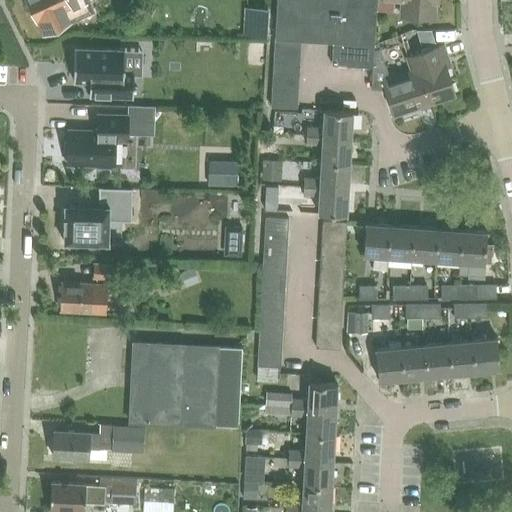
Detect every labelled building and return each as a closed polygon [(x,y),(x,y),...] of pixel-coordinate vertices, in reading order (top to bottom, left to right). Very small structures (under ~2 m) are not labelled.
[(26,0),(37,21),(43,34),(91,12),(85,0),(26,0)] [(276,0),(274,39),(300,41),(331,43),(330,64),(371,67),(373,50),(376,0),(276,0)] [(401,0),(401,15),(433,17),(433,0),(401,0)] [(300,52),(300,41),(274,39),(273,50),(300,52)] [(371,67),(370,88),(385,89),(392,112),(421,103),(429,100),(419,69),(411,71),(390,78),(379,44),(373,46),(373,50),(371,67)] [(447,58),(442,45),(407,56),(411,71),(419,69),(429,100),(453,93),(442,59),(447,58)] [(74,48),(73,81),(90,81),(89,94),(89,95),(133,97),(134,71),(124,70),(124,50),(74,48)] [(299,63),(300,52),(273,50),(272,61),(299,63)] [(298,74),(299,63),(272,61),(272,72),(298,74)] [(297,85),(298,74),(272,72),(271,84),(297,85)] [(297,96),(297,85),(271,84),(270,95),(297,96)] [(270,95),(270,106),(296,108),(297,96),(270,95)] [(306,126),(305,134),(350,137),(352,111),(343,111),(323,110),(322,127),(306,126)] [(67,139),(63,142),(63,151),(66,154),(65,163),(96,164),(96,168),(110,169),(110,165),(113,165),(114,134),(126,135),(127,118),(97,116),(96,132),(67,131),(67,139)] [(348,162),(350,137),(305,134),(305,143),(321,144),(320,161),(348,162)] [(259,158),(259,178),(276,178),(276,158),(259,158)] [(302,185),(347,188),(348,162),(320,161),(319,178),(302,177),(302,185)] [(319,195),(317,212),(345,214),(347,188),(302,185),(301,194),(319,195)] [(64,239),(63,242),(66,242),(66,241),(106,242),(106,243),(108,243),(108,241),(109,208),(131,208),(132,189),(101,188),(101,187),(99,187),(99,189),(99,200),(98,202),(100,202),(100,201),(102,201),(101,206),(67,205),(67,204),(65,204),(64,207),(65,207),(65,217),(64,217),(64,219),(65,219),(64,227),(64,229),(64,240),(64,239)] [(288,217),(265,216),(264,227),(287,228),(288,217)] [(346,221),(323,219),(322,231),(346,232),(346,221)] [(389,224),(364,223),(362,254),(387,256),(389,224)] [(413,226),(389,224),(387,256),(411,257),(413,226)] [(411,257),(411,264),(421,264),(421,258),(436,259),(438,228),(413,226),(411,257)] [(287,228),(264,227),(264,239),(287,240),(287,228)] [(436,259),(460,261),(462,229),(438,228),(436,259)] [(460,261),(459,273),(469,273),(469,276),(484,277),(485,261),(487,231),(462,229),(460,261)] [(346,232),(322,231),(321,242),(345,244),(346,232)] [(287,240),(264,239),(263,250),(286,251),(287,240)] [(345,244),(321,242),(321,254),(344,255),(345,244)] [(286,251),(263,250),(262,262),(286,263),(286,251)] [(344,255),(321,254),(320,265),(344,267),(344,255)] [(94,277),(122,278),(123,264),(95,262),(94,277)] [(286,263),(262,262),(262,273),(285,274),(286,263)] [(344,267),(320,265),(319,277),(343,278),(344,267)] [(285,274),(262,273),(261,284),(284,286),(285,274)] [(343,278),(319,277),(319,288),(343,290),(343,278)] [(61,282),(59,311),(105,313),(106,284),(61,282)] [(284,286),(261,284),(260,296),(284,297),(284,286)] [(457,284),(441,285),(441,297),(458,297),(457,284)] [(474,284),(457,284),(458,297),(474,297),(474,284)] [(495,284),(474,284),(474,297),(495,297),(495,284)] [(359,285),(359,298),(375,298),(375,285),(359,285)] [(392,298),(409,298),(409,285),(392,285),(392,298)] [(409,285),(409,298),(426,298),(425,285),(409,285)] [(343,290),(319,288),(318,300),(342,301),(343,290)] [(284,297),(260,296),(260,307),(283,309),(284,297)] [(342,301),(318,300),(317,311),(341,313),(342,301)] [(421,304),(422,316),(439,316),(438,303),(421,304)] [(453,303),(453,316),(470,316),(470,303),(453,303)] [(470,303),(470,316),(487,316),(487,303),(470,303)] [(370,316),(388,317),(388,304),(370,304),(370,316)] [(405,317),(422,316),(421,304),(404,304),(405,317)] [(283,309),(260,307),(259,319),(282,320),(283,309)] [(341,313),(317,311),(317,323),(341,324),(341,313)] [(282,320),(259,319),(259,330),(282,332),(282,320)] [(341,324),(317,323),(316,334),(340,336),(341,324)] [(282,332),(259,330),(258,342),(281,343),(282,332)] [(316,334),(316,346),(339,347),(340,336),(316,334)] [(496,337),(472,339),(475,371),(499,368),(496,337)] [(472,339),(447,342),(450,373),(475,371),(472,339)] [(181,424),(238,426),(242,347),(185,345),(185,344),(133,341),(129,422),(181,424)] [(281,343),(258,342),(257,353),(280,355),(281,343)] [(447,342),(423,344),(426,375),(450,373),(447,342)] [(423,344),(399,346),(402,378),(426,375),(423,344)] [(402,378),(399,346),(374,348),(377,380),(402,378)] [(257,365),(280,366),(280,355),(257,353),(257,365)] [(291,398),(290,406),(335,408),(337,382),(308,381),(307,399),(291,398)] [(290,406),(290,415),(306,415),(305,433),(334,434),(335,408),(290,406)] [(113,425),(112,449),(123,450),(142,450),(143,427),(113,425)] [(190,468),(191,430),(168,429),(167,467),(190,468)] [(53,456),(88,458),(88,447),(98,448),(99,432),(90,432),(90,431),(54,430),(53,456)] [(287,457),(332,459),(334,434),(305,433),(305,450),(288,449),(287,457)] [(245,455),(244,472),(264,473),(264,456),(245,455)] [(287,457),(287,466),(304,467),(303,484),(331,485),(332,459),(287,457)] [(100,476),(99,485),(105,485),(105,502),(136,503),(137,478),(100,476)] [(51,481),(50,509),(84,510),(84,502),(104,503),(105,502),(105,485),(99,485),(85,484),(85,483),(51,481)] [(279,502),(279,507),(285,508),(329,511),(331,485),(303,484),(302,501),(285,500),(285,502),(279,502)] [(138,496),(138,511),(170,511),(170,497),(138,496)]
